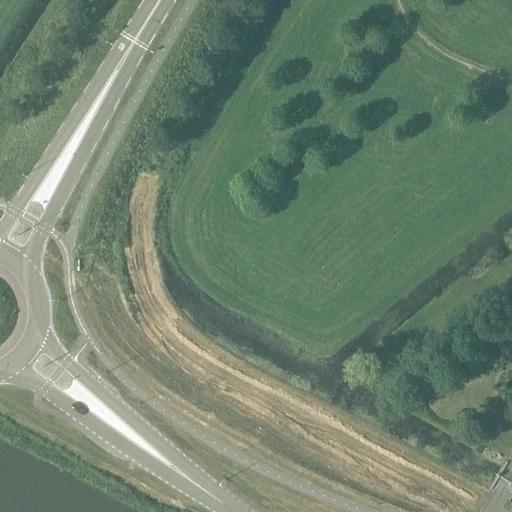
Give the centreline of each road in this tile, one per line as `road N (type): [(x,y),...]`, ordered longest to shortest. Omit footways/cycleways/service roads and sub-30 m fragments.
road 1 (secondary): [(8,259),(164,0)]
road 2 (secondary): [(233,511),(24,354)]
